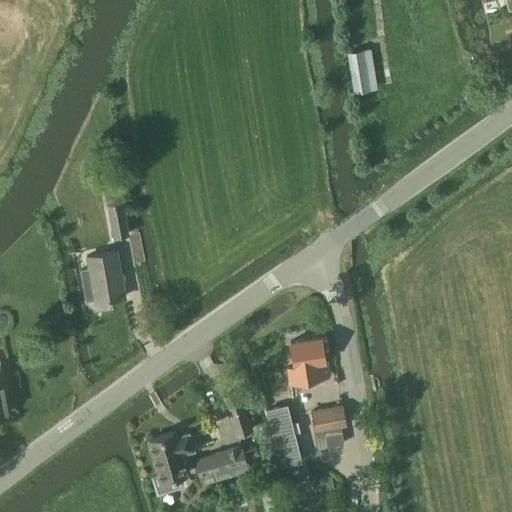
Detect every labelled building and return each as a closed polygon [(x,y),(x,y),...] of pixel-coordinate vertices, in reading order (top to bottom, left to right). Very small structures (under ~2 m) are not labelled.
[(349,48),(353,90),(373,88),(369,46),(349,48)] [(107,204),(112,237),(128,234),(122,201),(107,204)] [(85,301),(93,299),(94,302),(124,297),(116,251),(85,256),(87,268),(79,270),(85,301)] [(326,360),(325,360),(322,337),(289,342),(293,366),(287,367),(290,383),(329,377),(326,360)] [(1,368),(0,367),(0,414),(9,412),(1,368)] [(233,436),(253,429),(240,390),(220,397),(233,436)] [(286,404),(267,408),(280,466),(301,460),(293,431),(299,430),(296,421),(291,422),(286,404)] [(343,405),(340,406),(310,411),(314,433),(347,427),(343,405)] [(175,431),(148,439),(159,474),(153,476),(157,491),(178,485),(175,476),(187,473),(181,452),(193,448),(189,433),(176,436),(175,431)] [(342,433),(325,436),(326,447),(343,444),(342,433)] [(240,445),(196,458),(202,481),(248,468),(247,464),(260,461),(255,445),(241,449),(240,445)] [(246,502),(244,493),(230,496),(232,505),(246,502)]
